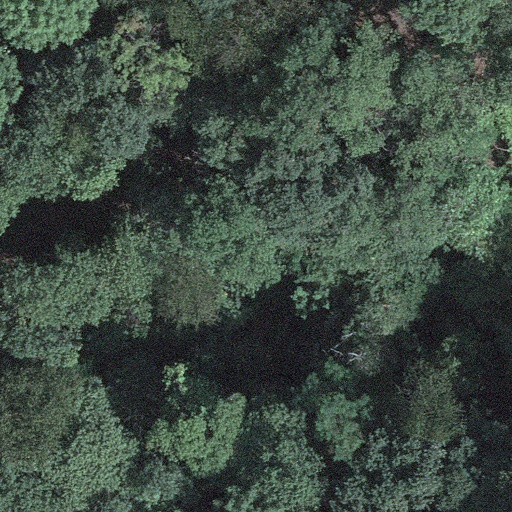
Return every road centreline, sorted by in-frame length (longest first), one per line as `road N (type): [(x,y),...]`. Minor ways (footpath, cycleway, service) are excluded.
road 1 (track): [(73,511),(280,413),(386,382)]
road 2 (track): [(386,382),(359,479),(325,511)]
road 3 (track): [(386,382),(511,372)]
